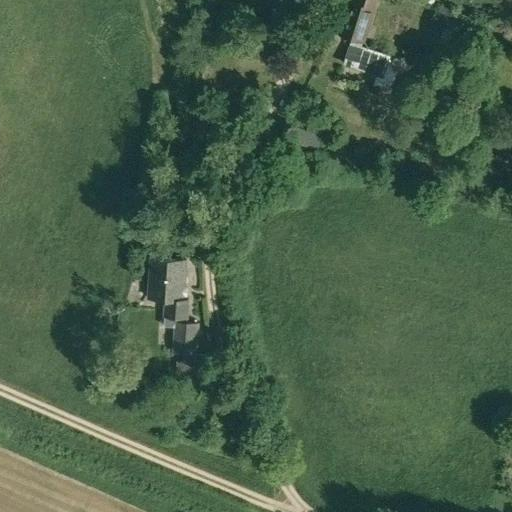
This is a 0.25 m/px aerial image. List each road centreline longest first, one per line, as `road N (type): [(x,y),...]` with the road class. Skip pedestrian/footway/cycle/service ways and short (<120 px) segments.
road 1 (track): [(323,0),(222,203),(208,256),(231,380),(300,511)]
road 2 (track): [(301,511),(0,387)]
